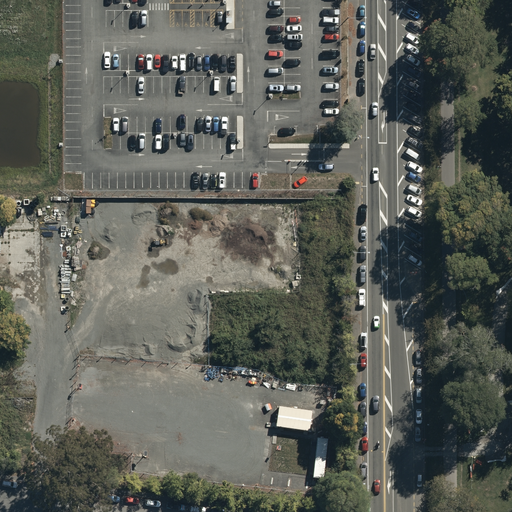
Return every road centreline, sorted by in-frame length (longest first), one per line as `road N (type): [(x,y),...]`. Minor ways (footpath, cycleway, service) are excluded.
road 1 (primary): [(393,511),(385,0)]
road 2 (unknown): [(54,398),(56,344),(82,327),(173,224)]
road 3 (unknown): [(54,398),(238,429)]
